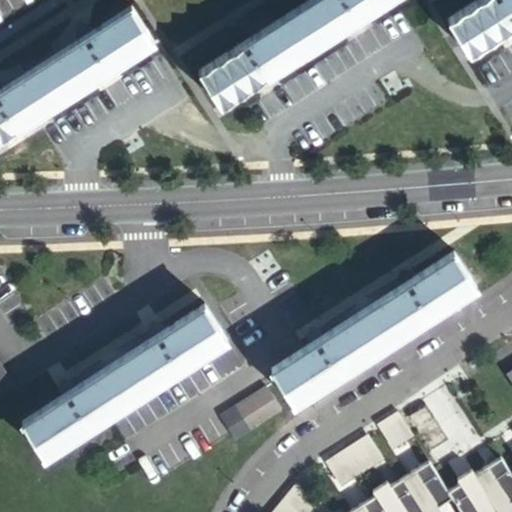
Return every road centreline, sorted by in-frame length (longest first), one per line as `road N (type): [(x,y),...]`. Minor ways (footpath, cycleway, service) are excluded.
road 1 (tertiary): [(511,178),(0,210)]
road 2 (residential): [(511,317),(324,432),(248,511)]
